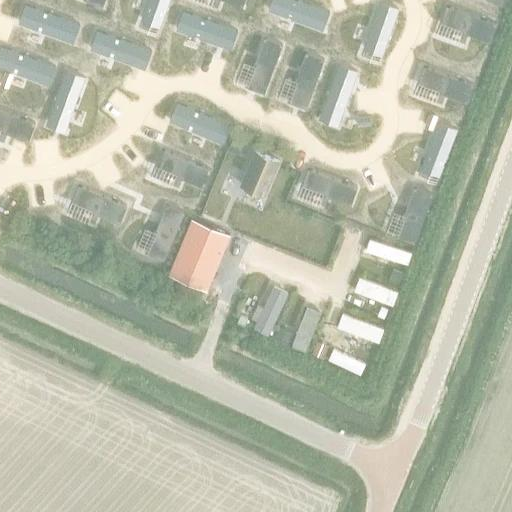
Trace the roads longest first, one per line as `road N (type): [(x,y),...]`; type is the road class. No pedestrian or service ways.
road 1 (tertiary): [(396,474),(0,288)]
road 2 (tertiary): [(396,474),(511,167)]
